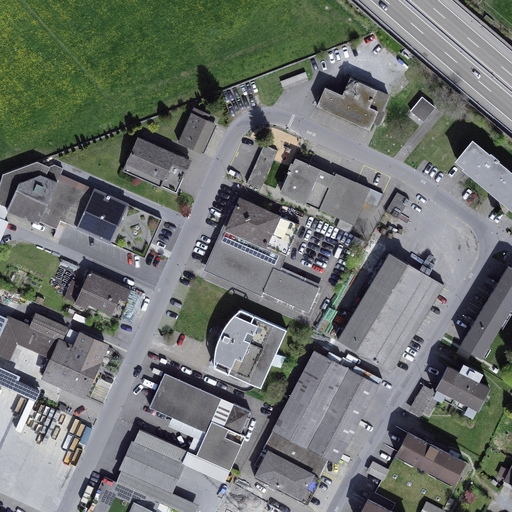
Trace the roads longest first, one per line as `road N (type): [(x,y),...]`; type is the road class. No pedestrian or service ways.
road 1 (residential): [(497,234),(393,167),(283,117),(247,120),(235,129),(65,511)]
road 2 (residential): [(497,234),(334,511)]
road 3 (motorway): [(384,0),(511,109)]
